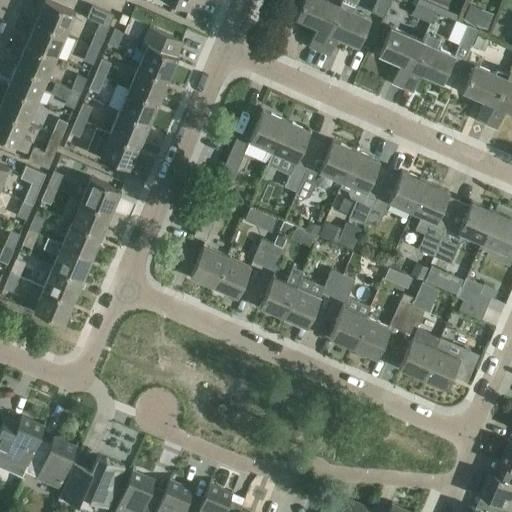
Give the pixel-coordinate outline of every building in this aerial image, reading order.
[(65,34),(67,30),(75,12),(48,0),(44,0),(35,21),(65,34)] [(163,0),(188,11),(192,0),(201,0),(202,0),(201,0),(163,0)] [(319,50),(339,4),(329,0),(302,0),(295,17),(317,27),(308,46),(319,50)] [(390,0),(376,0),(371,11),(384,16),(390,0)] [(470,2),(463,17),(487,28),(494,13),(470,2)] [(436,11),(417,3),(412,14),(431,22),(436,11)] [(370,18),(339,4),(319,50),(329,55),(337,36),(359,45),(366,27),(370,18)] [(86,17),(99,22),(108,27),(114,15),(91,5),(86,17)] [(446,37),(458,41),(465,22),(453,17),(446,37)] [(56,56),(65,34),(35,21),(25,43),(56,56)] [(108,27),(99,22),(90,44),(99,48),(108,27)] [(459,42),(459,44),(469,48),(469,47),(477,29),(468,25),(459,42)] [(149,26),(141,44),(139,49),(144,51),(138,64),(169,77),(178,56),(176,55),(183,41),(149,26)] [(402,87),(422,40),(391,26),(379,54),(400,63),(392,82),(402,87)] [(114,28),(108,43),(117,47),(124,32),(114,28)] [(422,40),(402,87),(413,91),(421,72),(442,82),(447,70),(457,74),(464,59),(468,50),(469,48),(459,44),(458,46),(454,54),(437,47),(440,40),(426,33),(422,40)] [(476,35),(472,45),(483,50),(487,39),(476,35)] [(56,56),(25,43),(16,65),(46,78),(56,56)] [(99,48),(90,44),(83,59),(92,64),(99,48)] [(95,73),(105,77),(111,63),(101,58),(95,73)] [(464,59),(457,74),(467,79),(462,90),(484,100),(475,119),(486,123),(506,77),(475,64),(464,59)] [(159,100),(169,77),(138,64),(128,87),(159,100)] [(37,100),(46,78),(16,65),(7,87),(37,100)] [(511,70),(509,70),(506,77),(486,123),(496,128),(504,109),(511,112),(511,70)] [(105,77),(95,73),(89,88),(98,92),(105,77)] [(80,92),(86,78),(77,74),(75,79),(71,88),(80,92)] [(80,92),(71,88),(66,86),(55,81),(50,93),(66,99),(64,103),(74,107),(80,92)] [(37,100),(7,87),(0,102),(0,110),(28,122),(37,100)] [(119,109),(150,122),(159,100),(128,87),(119,109)] [(82,101),(76,116),(86,120),(92,105),(82,101)] [(119,109),(109,131),(140,144),(150,122),(119,109)] [(273,149),(286,119),(262,109),(249,139),(250,139),(248,144),(235,138),(217,182),(229,188),(244,152),(268,162),(273,149)] [(23,134),(28,122),(0,110),(0,137),(25,148),(30,137),(23,134)] [(79,135),(86,120),(76,116),(70,131),(79,135)] [(51,133),(61,137),(67,122),(58,117),(51,133)] [(310,130),(286,119),(273,149),(268,162),(267,164),(290,174),(284,186),(296,191),(316,145),(306,140),(310,130)] [(109,131),(97,126),(88,149),(100,153),(99,154),(130,167),(140,144),(109,131)] [(47,168),(61,137),(51,133),(44,151),(33,146),(27,159),(47,168)] [(316,145),(296,191),(295,195),(301,198),(308,195),(312,186),(318,184),(324,187),(330,184),(333,176),(342,180),(356,150),(332,139),(327,149),(316,145)] [(379,160),(356,150),(342,180),(340,186),(349,190),(350,196),(356,199),(349,216),(365,223),(366,221),(386,175),(375,170),(379,160)] [(23,200),(32,204),(45,173),(25,165),(20,176),(30,181),(22,200),(23,200)] [(47,185),(57,189),(63,174),(54,170),(47,185)] [(386,175),(366,221),(378,226),(387,205),(386,204),(388,199),(412,210),(425,180),(401,170),(397,180),(386,175)] [(121,189),(102,181),(89,176),(80,199),(111,212),(121,189)] [(449,191),(425,180),(412,210),(421,214),(415,228),(424,232),(417,248),(434,255),(456,205),(445,201),(449,191)] [(57,189),(47,185),(41,200),(51,204),(57,189)] [(102,234),(111,212),(80,199),(70,221),(102,234)] [(26,219),(32,204),(23,200),(17,215),(26,219)] [(470,235),(482,241),(495,211),(471,200),(467,210),(456,205),(434,255),(450,262),(459,241),(470,235)] [(220,207),(208,202),(194,235),(205,240),(220,207)] [(250,208),(245,219),(257,224),(261,213),(250,208)] [(511,236),(511,218),(495,211),(482,241),(506,251),(511,236)] [(34,214),(28,228),(37,232),(43,218),(34,214)] [(61,242),(93,255),(102,234),(70,221),(61,242)] [(284,221),(280,230),(282,230),(286,230),(290,228),(292,224),(284,221)] [(305,228),(315,234),(319,227),(309,221),(305,228)] [(348,223),(340,242),(353,247),(361,229),(348,223)] [(30,246),(37,232),(28,228),(21,242),(30,246)] [(11,229),(4,245),(13,249),(20,233),(11,229)] [(274,244),(273,244),(263,265),(275,271),(285,249),(281,247),(286,238),(278,234),(274,244)] [(93,255),(61,242),(47,236),(42,246),(58,253),(52,265),(83,278),(93,255)] [(251,260),(263,265),(273,244),(261,238),(251,260)] [(227,255),(221,252),(203,244),(190,274),(214,285),(227,255)] [(0,260),(7,263),(13,249),(4,245),(0,254),(0,260)] [(251,265),(227,255),(214,285),(237,295),(251,265)] [(18,276),(24,261),(15,257),(9,271),(18,276)] [(429,267),(416,261),(411,273),(424,279),(429,267)] [(83,278),(52,265),(43,287),(73,300),(83,278)] [(259,305),(283,315),(296,286),(303,270),(293,266),(286,282),(272,276),(259,305)] [(388,266),(384,277),(407,287),(412,277),(388,266)] [(432,267),(426,280),(435,284),(441,271),(432,267)] [(321,290),(333,296),(342,274),(331,269),(321,290)] [(12,290),(18,276),(9,271),(3,286),(12,290)] [(354,280),(342,274),(333,296),(345,301),(354,280)] [(466,278),(458,297),(464,300),(485,309),(491,297),(480,292),(483,285),(466,278)] [(421,279),(410,300),(427,308),(438,288),(421,279)] [(320,296),(296,286),(283,315),(307,326),(320,296)] [(64,323),(73,300),(43,287),(33,310),(64,323)] [(383,341),(394,346),(412,305),(401,300),(389,326),(366,316),(353,346),(377,356),(383,341)] [(480,320),(485,309),(464,300),(459,311),(480,320)] [(412,305),(394,346),(405,351),(399,366),(423,376),(436,346),(440,337),(416,327),(423,310),(412,305)] [(353,346),(366,316),(342,306),(329,335),(353,346)] [(459,356),(436,346),(423,376),(446,387),(459,356)] [(0,466),(22,476),(24,471),(32,454),(47,420),(45,419),(42,428),(20,418),(17,424),(5,419),(8,412),(7,411),(0,427),(0,466)] [(32,454),(24,471),(36,476),(36,477),(58,487),(55,494),(56,494),(79,440),(78,440),(74,448),(52,439),(43,459),(32,454)] [(494,460),(504,465),(511,467),(511,441),(503,463),(495,459),(494,460)] [(74,462),(71,468),(59,496),(78,504),(82,496),(107,507),(125,466),(106,458),(106,459),(97,455),(91,469),(74,462)] [(113,511),(155,511),(157,508),(145,503),(154,482),(132,473),(134,468),(135,464),(134,464),(113,511)] [(183,511),(191,491),(169,482),(173,473),(172,473),(157,508),(155,511),(183,511)] [(475,492),(474,493),(497,503),(511,508),(511,481),(492,473),(483,495),(478,493),(475,492)] [(223,511),(231,495),(209,486),(212,477),(211,477),(196,511),(223,511)] [(373,511),(377,504),(376,504),(372,511),(350,502),(346,511),(373,511)] [(511,511),(511,508),(497,503),(492,511),(486,511),(471,506),(468,511),(511,511)]
